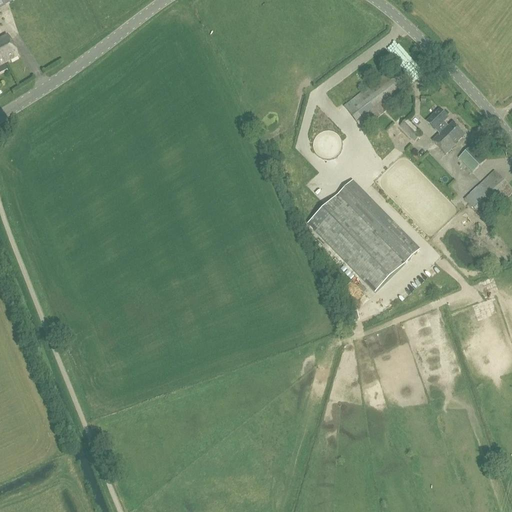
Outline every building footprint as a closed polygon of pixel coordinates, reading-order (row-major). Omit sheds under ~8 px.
[(0,0),(0,8),(15,0),(0,0)] [(7,36),(0,39),(0,52),(6,64),(18,57),(7,36)] [(390,70),(343,106),(362,130),(409,95),(390,70)] [(435,130),(439,135),(448,126),(444,122),(448,118),(440,110),(427,122),(435,130)] [(406,119),(399,126),(415,141),(421,134),(406,119)] [(448,126),(439,135),(432,141),(446,155),(455,146),(454,146),(456,144),(465,136),(453,123),(449,127),(448,126)] [(472,173),(486,159),(472,144),(458,158),(472,173)] [(463,199),(482,219),(484,220),(511,193),(511,189),(494,170),(463,199)] [(352,181),(307,225),(375,294),(420,251),(352,181)]
